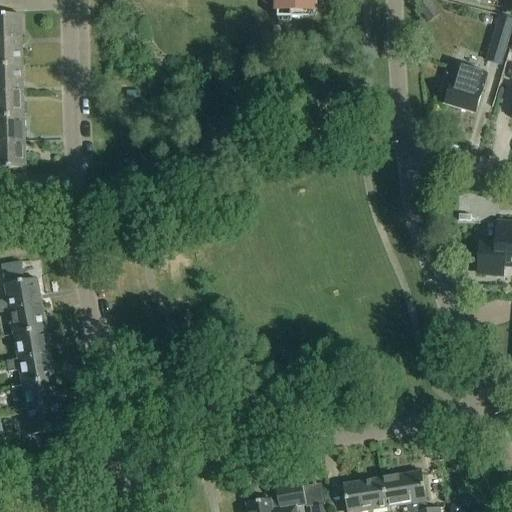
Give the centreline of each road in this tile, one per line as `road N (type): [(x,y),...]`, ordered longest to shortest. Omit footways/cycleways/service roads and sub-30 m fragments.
road 1 (residential): [(120,475),(488,410)]
road 2 (residential): [(488,410),(419,242),(404,144)]
road 3 (residential): [(78,242),(70,0)]
road 4 (residential): [(120,475),(78,242)]
road 5 (residential): [(404,144),(394,0)]
road 6 (residential): [(0,496),(120,475)]
